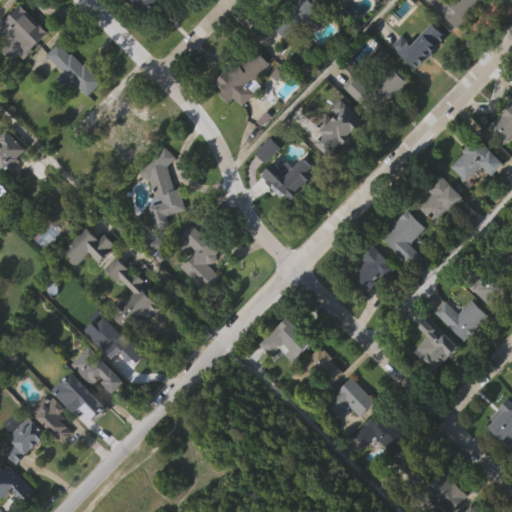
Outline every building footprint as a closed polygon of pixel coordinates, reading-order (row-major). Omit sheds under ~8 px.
[(156,0),(142,15),(126,0),(156,0)] [(311,17),(303,26),(300,23),(286,38),(273,25),(297,0),(319,0),(323,4),(311,17)] [(373,0),(333,0),(318,15),(344,40),(369,16),(364,10),(373,0)] [(484,0),(457,28),(429,0),(484,0)] [(511,7),(511,0),(481,0),(500,19),(511,7)] [(48,32),(29,50),(25,44),(19,50),(20,51),(12,59),(0,47),(0,43),(4,40),(0,35),(0,23),(22,3),(48,32)] [(146,58),(182,26),(163,5),(127,37),(146,58)] [(422,36),(454,69),(491,34),(470,11),(447,33),(437,22),(422,36)] [(452,32),(417,69),(391,45),(393,43),(385,36),(392,28),(400,35),(402,34),(407,38),(410,34),(416,40),(437,18),(452,32)] [(287,62),(316,64),(318,37),(289,35),(287,62)] [(59,43),(71,54),(72,53),(84,65),(86,63),(103,81),(88,96),(47,54),(59,43)] [(0,89),(11,100),(17,94),(22,99),(48,74),(21,45),(0,65),(0,74),(5,80),(0,84),(0,89)] [(271,64),(256,79),(263,87),(244,106),(235,96),(229,102),(220,93),(223,90),(209,75),(228,56),(238,66),(256,48),(271,64)] [(411,87),(400,76),(390,87),(415,111),(446,78),(432,64),(411,87)] [(408,82),(374,116),(343,85),(354,74),(370,90),(393,67),(408,82)] [(101,123),(61,81),(46,95),(62,112),(55,119),(64,129),(72,122),(86,137),(101,123)] [(270,105),(253,88),(216,126),(221,131),(218,134),(228,144),(233,139),(242,147),(261,127),(254,120),(270,105)] [(113,98),(123,108),(126,106),(155,133),(133,155),(106,128),(113,122),(101,110),(113,98)] [(511,139),(506,145),(489,129),(501,116),(499,115),(511,100),(511,139)] [(366,123),(345,145),(342,142),(330,154),(317,141),(334,123),(330,120),(347,103),(366,123)] [(341,128),(360,146),(370,136),(382,149),(407,123),(390,106),(367,130),(353,116),(341,128)] [(27,149),(18,158),(21,161),(13,169),(12,167),(5,172),(0,166),(0,144),(1,143),(0,141),(0,138),(8,130),(27,149)] [(507,163),(495,176),(483,164),(468,180),(453,166),(466,153),(463,150),(478,135),(507,163)] [(99,153),(114,167),(107,174),(131,197),(153,175),(114,137),(99,153)] [(273,161),(279,167),(287,158),(298,168),(306,160),(322,174),(294,205),(258,173),(265,164),(256,156),(272,138),(284,149),(273,161)] [(336,155),(320,172),(323,175),(315,184),(327,196),(340,182),(344,185),(364,164),(339,141),(330,150),(336,155)] [(511,144),(487,167),(504,185),(511,177),(511,144)] [(174,184),(175,189),(180,188),(186,209),(166,215),(169,225),(156,229),(150,206),(163,202),(161,196),(156,198),(152,185),(140,174),(166,146),(177,157),(169,166),(174,184)] [(453,210),(438,225),(420,207),(433,193),(427,188),(441,174),(465,197),(453,210)] [(0,177),(14,190),(9,195),(7,193),(2,198),(1,197),(0,198),(0,177)] [(264,204),(281,189),(271,177),(254,193),(264,204)] [(449,207),(465,222),(481,207),(491,217),(503,205),(476,179),(449,207)] [(185,252),(179,228),(173,230),(167,206),(175,200),(167,189),(138,210),(138,211),(151,228),(152,230),(161,242),(158,244),(148,247),(153,264),(162,262),(169,256),(185,252)] [(287,216),(272,202),(262,213),(293,242),(319,213),(303,198),(287,216)] [(416,268),(384,240),(396,226),(395,225),(408,210),(427,227),(415,240),(416,242),(413,245),(426,257),(416,268)] [(463,239),(440,216),(425,230),(431,236),(419,248),(436,266),(463,239)] [(192,224),(206,238),(213,232),(225,245),(217,253),(218,258),(214,263),(207,262),(221,277),(206,292),(181,266),(186,262),(170,245),(192,224)] [(90,230),(99,239),(106,233),(116,244),(110,250),(135,275),(138,273),(145,281),(143,283),(156,297),(154,299),(163,308),(143,328),(136,321),(127,330),(112,313),(134,292),(122,279),(118,282),(90,252),(75,266),(72,262),(74,260),(68,253),(75,246),(71,242),(88,227),(90,230)] [(511,267),(494,251),(507,236),(511,240),(511,267)] [(397,268),(385,280),(380,276),(377,279),(379,281),(371,289),(369,287),(361,296),(348,283),(366,262),(362,258),(374,245),(397,268)] [(423,298),(410,286),(426,269),(407,252),(381,279),(412,309),(423,298)] [(472,260),(497,284),(510,271),(511,273),(511,295),(507,300),(505,298),(494,309),(458,274),(472,260)] [(179,308),(206,333),(220,317),(209,307),(223,292),(192,264),(175,283),(184,291),(189,286),(195,291),(179,308)] [(89,294),(98,303),(115,286),(104,275),(99,280),(85,267),(61,292),(77,306),(89,294)] [(347,319),(363,334),(379,317),(383,321),(395,309),(375,290),(347,319)] [(132,335),(112,355),(126,369),(132,363),(139,370),(163,345),(115,298),(105,307),(132,335)] [(473,299),(490,315),(466,342),(435,314),(447,301),(460,313),(473,299)] [(469,326),(493,353),(507,340),(482,313),(469,326)] [(461,347),(436,374),(416,356),(425,346),(427,349),(433,343),(426,337),(428,336),(418,327),(428,316),(461,347)] [(107,354),(130,382),(117,393),(106,382),(110,378),(107,376),(99,383),(98,382),(95,385),(74,361),(95,342),(89,334),(102,322),(121,342),(107,354)] [(304,328),(317,342),(300,358),(291,350),(285,356),(280,350),(272,357),(259,344),(282,322),(289,330),(298,322),(304,328)] [(458,355),(445,343),(434,354),(464,382),(488,357),(471,341),(458,355)] [(320,347),(324,351),(325,349),(333,357),(331,359),(344,373),(330,387),(319,375),(304,389),(291,375),(320,347)] [(52,352),(79,378),(68,388),(65,385),(63,387),(69,393),(66,398),(63,399),(55,391),(54,392),(35,372),(48,358),(47,357),(52,352)] [(270,397),(278,389),(293,403),(314,381),(287,356),(259,386),(270,397)] [(457,387),(426,359),(418,369),(427,377),(412,394),(433,414),(457,387)] [(377,402),(361,417),(347,403),(332,417),(322,407),(352,376),(377,402)] [(88,387),(71,404),(92,426),(100,419),(113,434),(123,424),(88,387)] [(345,413),(318,388),(290,418),(303,430),(315,416),(329,430),(345,413)] [(54,396),(67,409),(63,413),(68,418),(64,422),(73,432),(63,442),(58,437),(57,438),(32,411),(46,396),(50,400),(54,396)] [(511,449),(490,427),(495,422),(492,419),(510,397),(511,398),(511,449)] [(379,410),(390,420),(392,418),(411,436),(393,454),(375,436),(365,447),(354,436),(379,410)] [(17,411),(27,420),(29,417),(48,437),(41,445),(40,444),(34,449),(33,449),(17,465),(5,453),(14,444),(8,438),(13,433),(4,424),(17,411)] [(93,461),(107,447),(72,413),(53,433),(75,453),(79,448),(93,461)] [(322,446),(332,457),(346,444),(359,458),(374,443),(351,418),(322,446)] [(42,440),(30,452),(63,483),(74,471),(59,457),(66,450),(53,438),(46,445),(42,440)] [(509,488),(511,485),(511,444),(508,440),(498,449),(500,451),(486,466),(509,488)] [(411,445),(425,460),(430,455),(439,466),(415,488),(405,478),(408,476),(394,460),(411,445)] [(372,479),(391,494),(405,475),(376,452),(356,477),(366,485),(372,479)] [(10,465),(35,492),(26,501),(23,501),(13,490),(0,502),(0,469),(3,469),(4,471),(10,465)] [(441,471),(453,483),(455,481),(469,495),(452,511),(451,511),(437,498),(423,511),(412,500),(441,471)] [(487,511),(463,511),(475,500),(487,511)]
